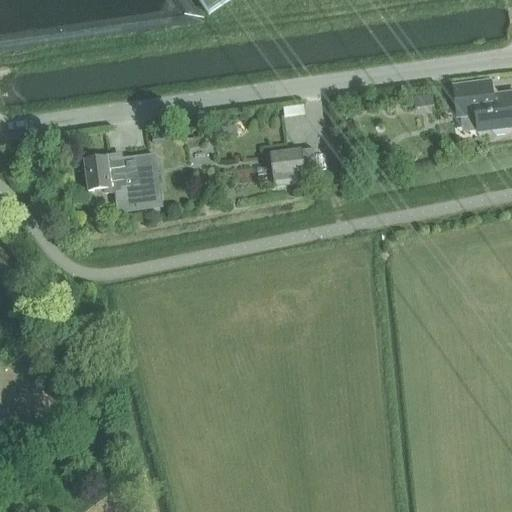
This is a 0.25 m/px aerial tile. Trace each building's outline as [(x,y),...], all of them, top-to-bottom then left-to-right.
[(195,0),(206,16),(229,0),(195,0)] [(453,89),(456,119),(475,117),(477,134),(492,132),(492,135),(495,138),(504,136),(506,133),(506,130),(511,129),(511,95),(491,98),(489,84),(453,89)] [(235,129),(216,131),(217,142),(237,140),(235,129)] [(271,153),(274,180),(307,176),(303,149),(271,153)] [(121,158),(84,163),(88,194),(105,191),(105,196),(115,195),(116,202),(118,215),(161,210),(154,158),(121,162),(121,160),(121,158)] [(0,288),(3,287),(13,279),(0,261),(0,288)]
